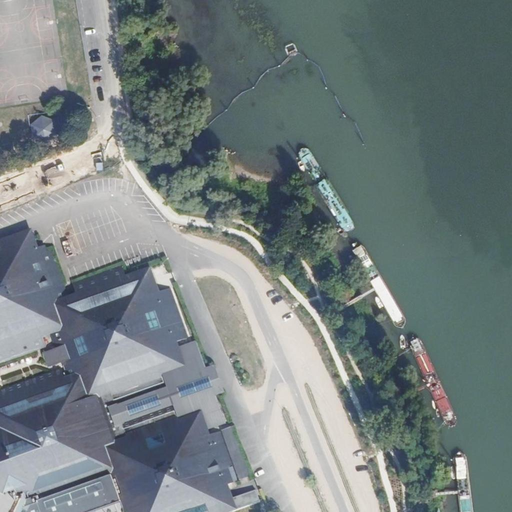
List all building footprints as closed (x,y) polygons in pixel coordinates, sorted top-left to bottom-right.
[(59,139),(58,127),(48,121),(36,130),(37,140),(49,147),(59,139)] [(70,161),(46,170),(51,183),(74,174),(70,161)] [(42,258),(33,231),(0,243),(0,251),(30,241),(36,260),(42,258)] [(227,511),(221,494),(204,443),(198,425),(180,431),(178,424),(176,417),(125,434),(128,443),(122,445),(119,436),(107,398),(112,396),(117,410),(167,393),(163,381),(161,374),(178,368),(172,349),(155,299),(149,281),(130,287),(128,279),(125,271),(76,288),(80,300),(69,304),(52,254),(42,258),(36,260),(30,241),(0,251),(0,366),(48,350),(44,338),(53,335),(59,352),(45,357),(50,371),(64,367),(70,384),(66,386),(62,374),(40,382),(0,395),(2,400),(4,407),(0,408),(0,511),(227,511)] [(162,297),(153,271),(128,279),(130,287),(149,281),(155,299),(162,297)] [(189,344),(174,303),(171,294),(162,297),(155,299),(172,349),(179,347),(189,344)] [(187,373),(179,347),(172,349),(178,368),(161,374),(163,381),(187,373)] [(125,434),(176,417),(174,413),(123,429),(125,434)] [(212,441),(203,416),(178,424),(180,431),(198,425),(204,443),(212,441)] [(239,488),(222,437),(212,441),(204,443),(221,494),(229,491),(239,488)] [(236,511),(229,491),(221,494),(227,511),(236,511)]
